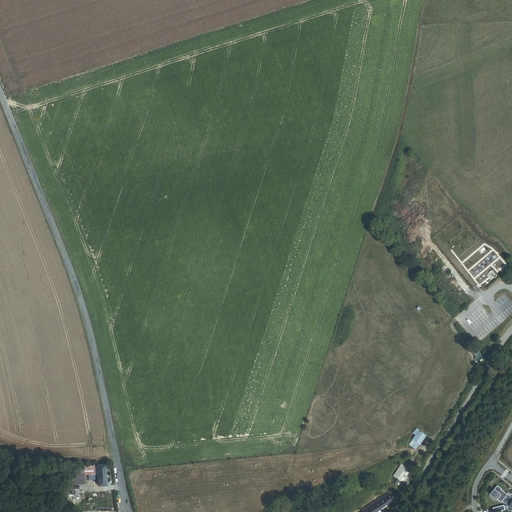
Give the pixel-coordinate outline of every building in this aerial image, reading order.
[(413,440),(419,445),(425,437),(419,432),(413,440)] [(413,468),(418,471),(422,464),(417,461),(413,468)] [(99,486),(107,486),(105,465),(78,467),(78,470),(78,475),(78,476),(98,474),(99,486)] [(396,479),(400,481),(405,474),(401,471),(398,469),(393,477),(396,479)] [(407,480),(412,483),(416,476),(412,473),(407,480)] [(502,489),(498,486),(491,495),(501,502),(502,502),(506,504),(511,497),(508,494),(507,494),(501,490),(502,489)] [(365,511),(376,511),(389,504),(388,503),(393,500),(389,494),(375,503),(376,505),(365,511)]
